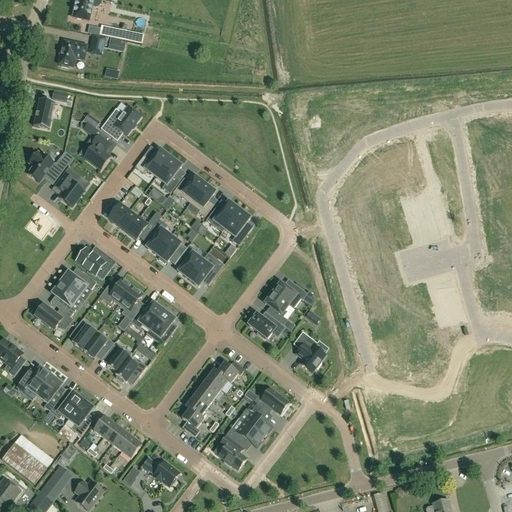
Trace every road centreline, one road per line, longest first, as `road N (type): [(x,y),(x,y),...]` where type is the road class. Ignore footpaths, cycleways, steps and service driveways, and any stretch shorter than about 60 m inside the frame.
road 1 (residential): [(326,225),(372,386),(422,391),(445,381),(481,331)]
road 2 (residential): [(80,224),(155,128),(297,232)]
road 3 (residential): [(150,427),(241,494),(315,402)]
road 4 (residential): [(4,310),(150,427)]
road 5 (residential): [(80,224),(221,329)]
road 6 (residential): [(464,276),(477,242),(455,110)]
road 7 (residential): [(464,276),(452,259),(418,124)]
road 8 (residential): [(326,225),(328,178),(364,146),(418,124)]
road 9 (unclassified): [(3,157),(32,26)]
road 10 (tertiary): [(361,487),(486,458)]
road 11 (residential): [(221,329),(297,232)]
road 12 (residential): [(150,427),(221,329)]
